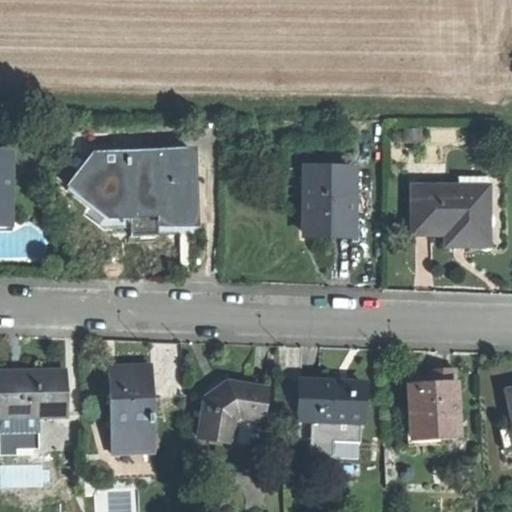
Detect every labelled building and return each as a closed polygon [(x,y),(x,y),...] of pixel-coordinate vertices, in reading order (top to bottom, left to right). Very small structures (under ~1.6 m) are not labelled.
[(171,223),(191,223),(191,152),(94,153),(70,185),(110,215),(146,214),(171,214),(171,223)] [(328,234),(353,235),(354,167),(307,166),(306,234),(328,234)] [(465,185),(490,185),(490,176),(460,176),(460,185),(465,185)] [(489,243),(489,195),(465,195),(465,185),(460,185),(414,184),(414,232),(448,232),(448,242),(466,242),(489,243)] [(465,195),(489,195),(490,185),(465,185),(465,195)] [(0,230),(10,230),(11,217),(6,217),(6,221),(0,221),(0,230)] [(111,454),(153,452),(151,367),(127,368),(108,368),(111,454)] [(412,386),(456,384),(455,370),(439,371),(428,372),(428,381),(412,381),(412,386)] [(0,415),(35,415),(67,414),(66,372),(32,373),(0,373),(0,415)] [(300,383),(285,382),(283,417),(298,418),(300,383)] [(311,419),(360,422),(361,422),(363,385),(331,384),(302,382),(300,382),(300,383),(298,418),(298,419),(311,419)] [(242,418),(261,422),(267,390),(245,387),(227,383),(205,399),(198,437),(232,443),(236,422),(242,418)] [(458,439),(456,384),(412,386),(408,386),(411,441),(458,439)] [(511,391),(507,392),(511,413),(511,427),(500,431),(504,452),(511,450),(511,391)] [(35,415),(0,415),(0,448),(36,448),(35,415)] [(359,443),(360,422),(311,419),(309,455),(331,456),(332,441),(359,443)]
